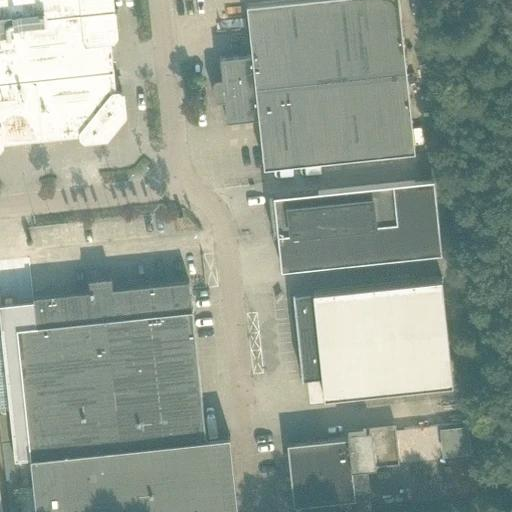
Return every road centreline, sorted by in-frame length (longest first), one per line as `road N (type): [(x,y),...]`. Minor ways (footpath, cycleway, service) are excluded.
road 1 (unclassified): [(175,187),(199,196),(225,235),(258,511)]
road 2 (unclassified): [(175,187),(157,0)]
road 3 (unclassified): [(0,205),(175,187)]
